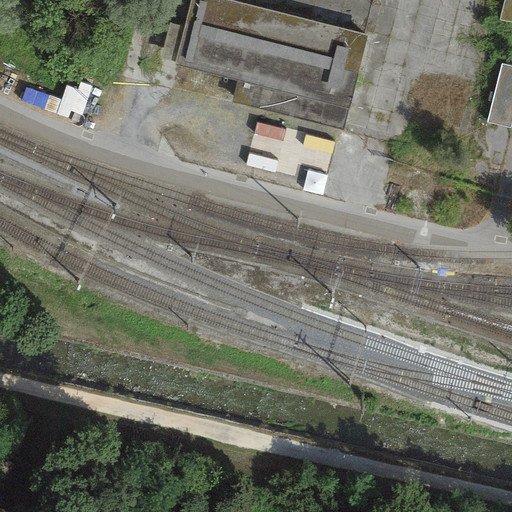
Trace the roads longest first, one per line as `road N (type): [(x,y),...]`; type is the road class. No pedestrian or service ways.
road 1 (track): [(511,502),(0,380)]
road 2 (unclassified): [(130,161),(511,249)]
